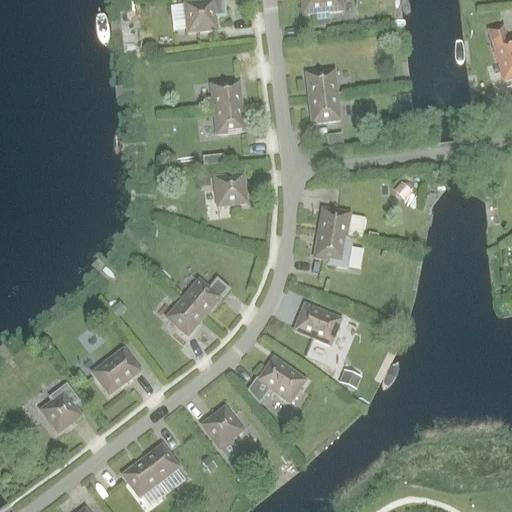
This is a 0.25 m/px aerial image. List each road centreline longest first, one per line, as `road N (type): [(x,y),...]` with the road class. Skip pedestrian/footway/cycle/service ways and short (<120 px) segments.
road 1 (residential): [(29,511),(220,372),(258,330),(280,282),(291,172)]
road 2 (residential): [(291,172),(440,156),(511,139)]
road 3 (residential): [(291,172),(271,0)]
